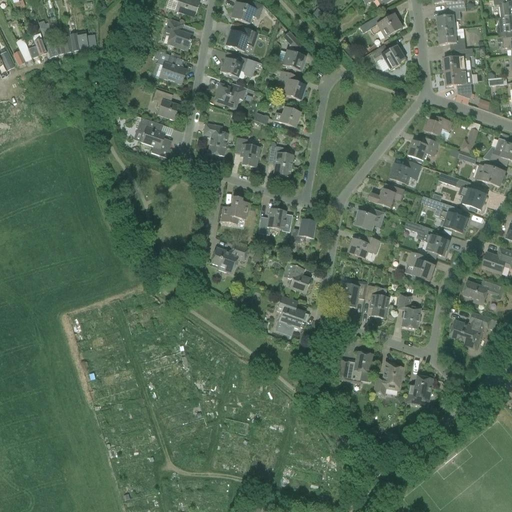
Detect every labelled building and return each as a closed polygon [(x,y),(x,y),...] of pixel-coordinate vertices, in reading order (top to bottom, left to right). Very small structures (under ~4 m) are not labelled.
[(194,19),(199,4),(189,1),(188,0),(169,0),(169,1),(177,4),(174,12),(194,19)] [(361,0),(365,5),(373,0),(375,0),(381,8),(395,0),(361,0)] [(433,0),(434,5),(449,4),(449,11),(459,10),(465,9),(464,1),(462,2),(461,0),(433,0)] [(493,0),(494,7),(499,7),(499,10),(500,20),(504,19),(511,18),(511,4),(510,0),(493,0)] [(258,20),(262,7),(247,2),(245,8),(236,4),(230,19),(249,26),(252,18),(258,20)] [(317,10),(311,16),(316,22),(322,28),(328,22),(322,16),(317,10)] [(438,33),(455,31),(454,24),(456,23),(456,21),(460,21),(459,10),(449,11),(445,11),(446,18),(437,19),(438,32),(438,33)] [(372,20),(358,29),(362,36),(369,32),(372,37),(380,33),(384,40),(392,35),(400,30),(392,16),(384,21),(380,24),(377,18),(372,20)] [(501,35),(502,39),(511,38),(511,18),(504,19),(505,26),(499,26),(499,27),(498,29),(497,31),(497,33),(499,35),(501,35)] [(187,53),(192,38),(180,34),(183,26),(168,21),(163,36),(169,38),(166,46),(187,53)] [(47,25),(39,27),(42,37),(51,34),(47,25)] [(331,27),(327,31),(333,39),(338,35),(331,27)] [(230,32),(225,47),(234,50),(244,54),(247,44),(254,47),(258,35),(248,31),(244,30),(243,31),(241,30),(241,29),(238,28),(236,34),(230,32)] [(456,38),(455,31),(438,33),(440,47),(452,46),(453,53),(465,51),(464,40),(460,41),(460,38),(456,38)] [(85,33),(77,35),(79,52),(87,50),(85,33)] [(295,52),(301,47),(288,34),(283,39),(290,47),(282,67),(300,73),(304,59),(293,55),(294,52),(295,52)] [(75,35),(69,36),(72,53),(79,51),(75,35)] [(68,38),(61,40),(64,55),(72,53),(68,38)] [(511,38),(502,39),(503,50),(507,50),(507,52),(511,51),(511,54),(511,38)] [(31,61),(27,50),(23,40),(15,43),(20,53),(24,64),(31,61)] [(40,40),(33,43),(35,48),(37,51),(39,57),(39,58),(45,56),(40,40)] [(54,46),(57,57),(64,55),(60,40),(57,41),(58,45),(54,46)] [(57,57),(53,45),(46,48),(49,59),(57,57)] [(384,46),(370,55),(375,63),(382,59),(390,73),(399,67),(398,65),(404,62),(396,47),(387,52),(384,47),(384,46)] [(35,48),(27,50),(31,61),(39,57),(37,51),(35,48)] [(355,54),(351,49),(346,54),(350,58),(355,54)] [(444,70),(445,75),(463,73),(462,66),(465,66),(464,63),(469,63),(469,59),(473,58),(472,51),(465,51),(453,53),(456,53),(456,59),(441,61),(442,70),(444,70)] [(17,67),(24,64),(20,53),(12,57),(17,67)] [(156,53),(154,60),(157,61),(156,65),(162,67),(158,79),(171,83),(180,87),(186,72),(180,70),(179,67),(181,66),(183,62),(179,61),(169,58),(160,54),(156,53)] [(0,56),(0,59),(6,72),(13,69),(5,54),(0,56)] [(225,60),(220,74),(228,76),(227,78),(236,81),(236,79),(239,72),(241,73),(242,73),(251,72),(252,68),(255,69),(259,71),(261,66),(256,65),(246,61),(237,58),(239,59),(238,65),(225,60)] [(463,73),(445,75),(446,88),(456,87),(457,96),(470,101),(470,100),(472,96),(472,95),(471,85),(473,85),(471,72),(465,73),(463,73)] [(297,78),(288,75),(281,73),(276,86),(285,88),(282,97),(300,103),(305,88),(293,84),(295,78),(297,79),(297,78)] [(489,88),(507,86),(506,80),(495,81),(488,82),(489,88)] [(219,88),(214,103),(224,106),(233,109),(236,100),(242,102),(245,94),(253,96),(254,93),(246,91),(241,89),(231,85),(231,86),(233,87),(231,92),(219,88)] [(172,97),(163,94),(155,91),(151,105),(156,107),(155,110),(158,111),(157,117),(173,122),(178,107),(166,103),(169,97),(172,98),(172,97)] [(480,101),(478,107),(487,111),(490,105),(480,101)] [(295,129),(300,115),(284,110),(281,117),(275,115),(273,122),(295,129)] [(265,127),(268,120),(254,115),(252,122),(265,127)] [(452,124),(437,119),(435,124),(429,121),(427,128),(426,127),(424,133),(439,138),(441,132),(450,132),(452,124)] [(140,120),(136,133),(143,135),(140,144),(153,148),(151,155),(156,156),(166,160),(171,143),(163,140),(164,136),(160,135),(163,127),(153,124),(140,120)] [(223,158),(225,149),(227,136),(221,135),(222,129),(204,126),(202,137),(210,138),(207,156),(223,158)] [(464,141),(460,152),(470,155),(472,150),(475,142),(478,133),(471,130),(468,140),(467,142),(464,141)] [(412,143),(407,157),(417,160),(423,163),(426,155),(433,158),(438,144),(433,142),(423,139),(420,145),(412,143)] [(255,169),(257,159),(259,150),(246,147),(247,142),(236,140),(233,155),(240,156),(239,158),(242,159),(241,167),(255,169)] [(511,163),(511,146),(506,145),(507,143),(498,140),(494,152),(493,152),(493,154),(488,153),(483,160),(507,168),(509,162),(511,163)] [(275,149),(270,148),(269,156),(267,166),(274,167),(274,168),(273,176),(289,178),(292,157),(284,156),(284,153),(283,151),(280,150),(275,149)] [(451,150),(448,156),(458,160),(460,153),(451,150)] [(474,165),(477,158),(470,155),(460,152),(460,153),(458,160),(474,165)] [(394,166),(389,180),(399,183),(407,186),(409,179),(416,181),(421,168),(416,166),(406,163),(405,162),(403,169),(394,166)] [(485,169),(479,167),(475,180),(499,189),(505,174),(486,167),(485,169)] [(456,188),(458,181),(441,174),(438,182),(456,188)] [(458,181),(456,188),(461,190),(458,196),(464,198),(462,205),(471,208),(481,212),(486,197),(477,193),(469,190),(468,190),(470,185),(458,181)] [(371,195),(368,202),(378,206),(391,210),(394,201),(401,203),(402,201),(405,192),(394,188),(385,185),(382,192),(380,192),(379,195),(381,196),(380,198),(371,195)] [(434,195),(431,202),(439,205),(442,198),(434,195)] [(245,221),(248,205),(241,203),(241,201),(232,199),(230,210),(222,208),(220,223),(236,226),(237,220),(245,221)] [(423,199),(420,206),(436,211),(434,217),(440,219),(447,221),(444,229),(442,234),(451,237),(453,232),(462,235),(467,221),(458,218),(451,215),(453,209),(440,205),(439,205),(431,202),(423,199)] [(358,212),(353,227),(363,230),(372,234),(374,228),(380,230),(385,215),(379,213),(370,210),(369,210),(368,215),(358,212)] [(258,228),(257,235),(269,237),(270,229),(281,231),(281,233),(288,235),(292,217),(284,216),(285,214),(269,211),(267,220),(260,219),(258,228)] [(289,243),(288,251),(297,252),(299,245),(302,245),(303,245),(305,239),(312,240),(314,231),(315,224),(300,221),(298,232),(292,230),(290,241),(289,243)] [(407,222),(404,230),(418,234),(416,240),(423,242),(429,244),(426,252),(428,253),(426,258),(427,259),(435,262),(435,261),(437,256),(444,258),(449,243),(439,240),(427,236),(429,230),(423,228),(407,222)] [(375,256),(380,243),(365,237),(362,244),(353,241),(348,255),(365,261),(367,253),(375,256)] [(244,263),(248,250),(233,244),(229,254),(215,249),(210,265),(218,268),(217,271),(232,276),(237,261),(244,263)] [(511,270),(511,253),(500,250),(497,257),(496,258),(487,255),(482,270),(502,276),(504,268),(511,270)] [(407,267),(405,274),(412,277),(410,283),(420,286),(422,280),(429,283),(434,268),(423,264),(425,258),(426,259),(427,259),(426,258),(417,255),(412,253),(407,267)] [(305,295),(310,281),(301,278),(303,271),(288,266),(283,279),(291,281),(288,289),(305,295)] [(467,283),(462,297),(474,301),(473,304),(482,307),(483,308),(488,294),(500,298),(503,288),(493,284),(484,280),(483,281),(486,282),(484,289),(467,283)] [(342,286),(338,307),(341,307),(340,310),(348,311),(349,309),(354,310),(356,300),(363,301),(366,287),(366,285),(358,283),(351,282),(350,287),(342,286)] [(384,320),(386,311),(388,300),(384,299),(385,291),(366,287),(363,301),(370,302),(369,309),(372,310),(370,318),(384,320)] [(416,331),(420,310),(409,307),(410,298),(399,296),(397,311),(404,312),(400,328),(416,331)] [(304,323),(306,317),(304,316),(304,315),(295,311),(297,303),(281,297),(276,312),(281,314),(278,324),(282,325),(279,333),(290,337),(292,329),(299,331),(302,322),(304,323)] [(449,335),(450,335),(449,339),(464,344),(463,347),(464,347),(476,351),(479,340),(483,329),(488,330),(494,332),(509,338),(511,339),(511,338),(511,329),(509,329),(496,324),(497,323),(491,321),(472,314),(469,324),(471,325),(470,327),(455,322),(453,329),(452,331),(451,331),(449,335)] [(368,373),(371,356),(357,354),(355,363),(340,361),(337,381),(360,385),(361,383),(369,385),(371,374),(368,373)] [(397,392),(400,379),(402,369),(393,368),(393,365),(385,364),(382,382),(375,381),(372,396),(383,398),(385,390),(397,392)] [(406,396),(405,404),(409,405),(419,406),(419,402),(427,403),(431,381),(416,378),(414,387),(408,386),(406,396)] [(258,511),(260,505),(249,503),(247,511),(258,511)]
